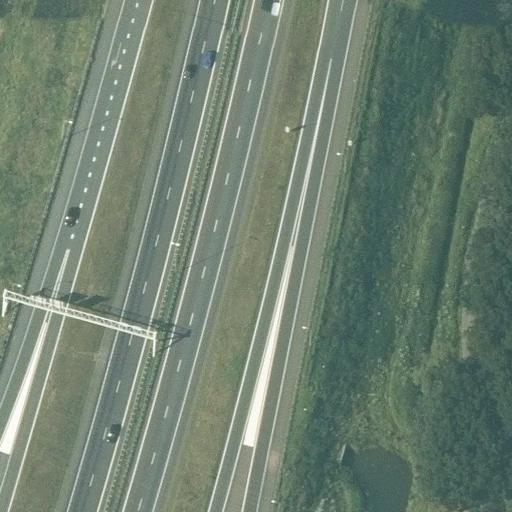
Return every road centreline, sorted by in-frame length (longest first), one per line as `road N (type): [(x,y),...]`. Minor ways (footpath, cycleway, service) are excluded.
road 1 (motorway): [(138,511),(267,0)]
road 2 (motorway): [(212,0),(83,511)]
road 3 (motorway): [(215,511),(333,44)]
road 4 (motorway): [(249,511),(333,44)]
road 5 (unclassified): [(511,471),(484,419),(467,342),(479,234),(511,113)]
road 6 (motorway): [(68,251),(0,508)]
road 7 (motorway): [(132,0),(68,251)]
road 8 (motorway): [(68,251),(0,433)]
